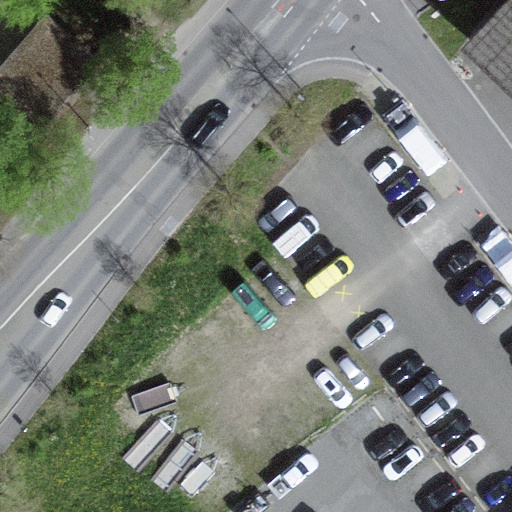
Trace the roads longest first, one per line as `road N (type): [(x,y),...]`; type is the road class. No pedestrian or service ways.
road 1 (primary): [(0,335),(297,0)]
road 2 (residential): [(354,0),(511,192)]
